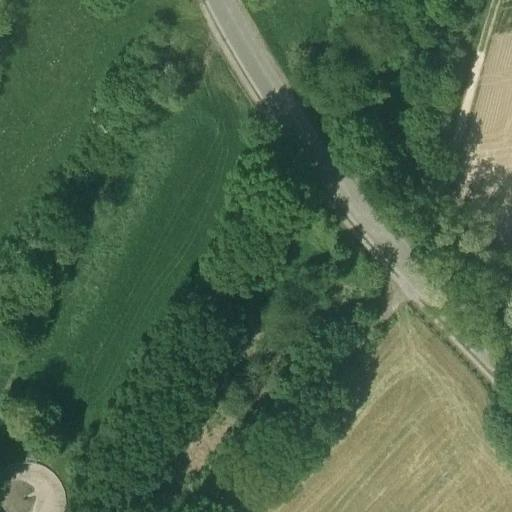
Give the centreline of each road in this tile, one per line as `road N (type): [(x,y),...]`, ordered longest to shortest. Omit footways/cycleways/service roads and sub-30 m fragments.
road 1 (tertiary): [(511,380),(384,243),(218,0)]
road 2 (track): [(214,511),(417,279)]
road 3 (track): [(384,243),(431,204),(498,0)]
